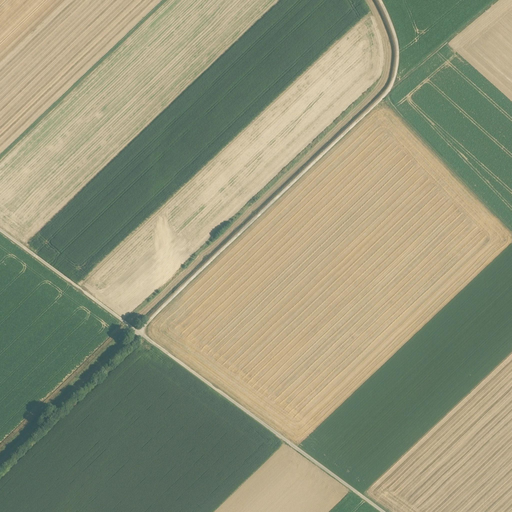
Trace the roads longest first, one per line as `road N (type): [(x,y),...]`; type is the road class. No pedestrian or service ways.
road 1 (track): [(0,465),(387,92),(397,50),(379,0)]
road 2 (track): [(382,511),(0,229)]
road 3 (track): [(165,0),(0,158)]
road 4 (track): [(382,97),(511,232)]
road 5 (track): [(495,0),(393,81)]
